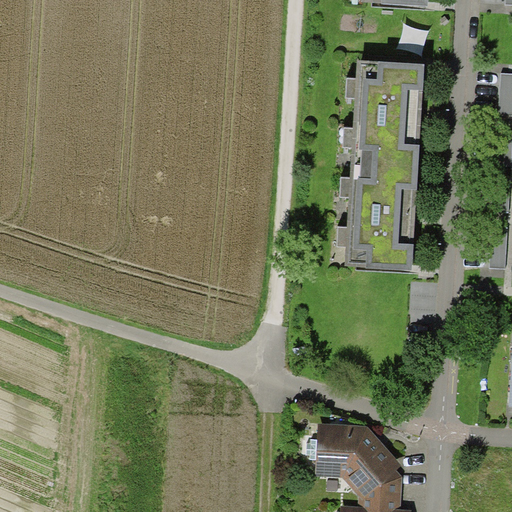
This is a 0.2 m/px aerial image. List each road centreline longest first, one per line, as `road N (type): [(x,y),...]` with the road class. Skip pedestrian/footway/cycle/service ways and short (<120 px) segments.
road 1 (residential): [(440,430),(467,0)]
road 2 (track): [(298,0),(275,372)]
road 3 (track): [(275,372),(0,286)]
road 4 (residential): [(440,430),(275,372)]
road 5 (track): [(275,372),(267,511)]
